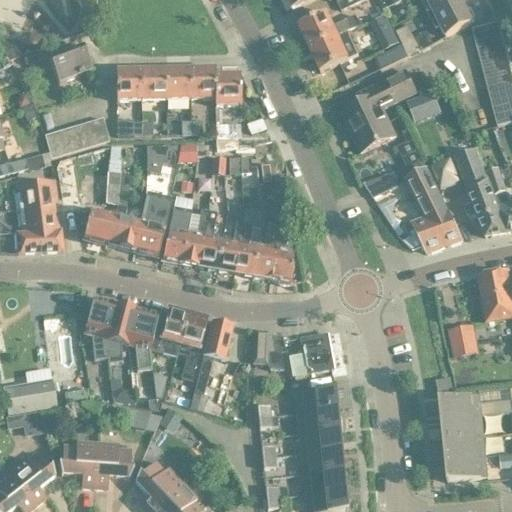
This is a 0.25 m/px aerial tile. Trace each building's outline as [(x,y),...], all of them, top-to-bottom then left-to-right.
[(285,0),(292,12),(315,0),(285,0)] [(336,0),(335,0),(341,12),(366,0),(336,0)] [(405,0),(376,0),(383,12),(405,0)] [(454,0),(419,0),(427,14),(454,0)] [(462,0),(454,0),(427,14),(436,31),(441,28),(446,38),(474,23),(462,0)] [(356,17),(334,27),(327,14),(299,27),(310,51),(338,37),(360,27),(356,17)] [(401,44),(398,38),(395,33),(387,16),(370,24),(384,52),(401,44)] [(502,35),(499,23),(472,30),(475,42),(502,35)] [(338,37),(310,51),(320,74),(349,61),(342,47),(352,42),(347,33),(360,27),(338,37)] [(421,52),(419,49),(408,27),(395,33),(398,38),(401,44),(402,47),(408,58),(409,58),(409,59),(421,52)] [(452,35),(453,53),(469,52),(468,35),(452,35)] [(506,47),(502,35),(475,42),(478,55),(506,47)] [(0,39),(0,49),(9,61),(21,57),(4,36),(0,39)] [(408,58),(402,47),(374,60),(380,72),(408,58)] [(506,47),(478,55),(481,66),(509,59),(506,47)] [(49,61),(58,85),(91,73),(82,48),(49,61)] [(39,61),(35,51),(22,56),(25,66),(39,61)] [(509,59),(481,66),(485,78),(511,71),(509,59)] [(0,68),(0,73),(4,83),(15,77),(9,64),(0,68)] [(165,71),(140,72),(141,102),(166,102),(165,71)] [(190,71),(165,71),(166,102),(191,101),(190,71)] [(216,101),(215,77),(215,71),(190,71),(191,101),(216,101)] [(511,83),(511,72),(511,71),(485,78),(488,90),(511,83)] [(140,72),(115,72),(116,103),(141,102),(140,72)] [(405,73),(355,97),(359,106),(342,114),(362,155),(394,139),(381,111),(415,95),(405,73)] [(215,77),(216,101),(216,107),(240,107),(240,77),(215,77)] [(511,96),(511,83),(488,90),(491,102),(511,96)] [(511,96),(491,102),(494,114),(511,109),(511,96)] [(409,122),(429,118),(425,100),(405,104),(409,122)] [(511,109),(494,114),(497,127),(511,123),(511,109)] [(109,143),(102,120),(90,123),(97,146),(109,143)] [(266,130),(261,120),(247,125),(251,135),(266,130)] [(90,123),(79,127),(86,150),(97,146),(90,123)] [(192,137),(191,123),(181,123),(181,137),(192,137)] [(191,123),(192,137),(201,136),(200,123),(191,123)] [(142,137),(142,124),(132,124),(132,138),(142,137)] [(142,124),(142,137),(152,137),(152,124),(142,124)] [(238,140),(237,125),(216,126),(216,141),(216,152),(238,151),(238,140)] [(86,150),(79,127),(67,130),(74,153),(86,150)] [(74,153),(67,130),(56,133),(63,156),(74,153)] [(63,156),(56,133),(44,137),(51,160),(63,156)] [(196,164),(196,147),(180,147),(177,164),(196,164)] [(197,158),(209,159),(209,148),(197,147),(197,158)] [(119,200),(119,177),(120,150),(111,149),(109,163),(108,163),(107,175),(106,205),(117,207),(119,200)] [(507,235),(486,174),(476,150),(455,158),(473,205),(464,208),(469,222),(478,219),(486,239),(507,235)] [(241,175),(241,159),(228,160),(229,176),(241,175)] [(241,159),(241,175),(251,175),(250,159),(241,159)] [(211,177),(223,178),(225,161),(212,160),(211,177)] [(25,161),(15,164),(17,173),(28,171),(25,161)] [(424,163),(392,175),(364,185),(373,200),(407,183),(426,220),(412,225),(427,255),(462,242),(424,163)] [(15,164),(5,166),(8,176),(17,173),(15,164)] [(262,175),(269,175),(268,166),(261,167),(262,175)] [(498,170),(486,174),(507,235),(511,234),(511,201),(507,202),(506,193),(498,170)] [(119,200),(117,207),(115,217),(108,248),(133,254),(140,223),(124,219),(126,209),(125,209),(127,201),(126,200),(127,182),(124,178),(119,177),(119,200)] [(17,186),(18,195),(14,196),(16,211),(57,206),(54,182),(17,186)] [(180,192),(191,194),(192,184),(181,183),(180,192)] [(60,231),(57,206),(16,211),(18,227),(22,226),(23,234),(60,231)] [(173,209),(168,233),(165,248),(164,248),(162,263),(181,266),(186,236),(190,212),(173,209)] [(231,245),(222,243),(216,273),(235,276),(243,226),(243,210),(235,210),(235,224),(231,245)] [(108,248),(115,217),(90,211),(83,242),(108,248)] [(133,254),(136,255),(135,259),(145,261),(146,257),(158,260),(166,224),(168,218),(143,212),(140,223),(133,254)] [(196,238),(186,236),(181,266),(198,270),(207,221),(208,214),(200,212),(196,238)] [(207,221),(198,270),(216,273),(222,243),(211,241),(216,215),(208,214),(207,221)] [(252,227),(243,226),(235,276),(253,280),(258,249),(247,248),(252,227)] [(23,234),(17,234),(14,234),(14,251),(17,251),(17,255),(63,254),(60,231),(23,234)] [(278,239),(277,242),(278,242),(270,283),(277,284),(279,286),(287,288),(289,286),(292,272),(291,272),(292,253),(284,251),(286,241),(278,239)] [(268,251),(258,249),(253,280),(270,283),(278,242),(277,242),(277,243),(270,241),(268,251)] [(511,288),(509,272),(477,278),(486,325),(511,319),(511,288)] [(106,341),(115,305),(93,299),(84,336),(92,338),(91,340),(94,362),(107,361),(107,366),(108,365),(106,341)] [(120,345),(128,347),(137,310),(115,305),(106,341),(108,365),(122,364),(120,345)] [(137,310),(128,347),(134,348),(137,373),(152,371),(149,352),(156,353),(159,344),(152,342),(159,316),(137,310)] [(177,355),(179,346),(188,315),(167,310),(159,344),(156,353),(176,359),(177,355)] [(179,346),(177,355),(187,357),(180,379),(191,382),(207,321),(188,315),(179,346)] [(233,327),(211,322),(196,384),(204,386),(212,359),(224,362),(233,327)] [(478,355),(473,328),(449,332),(454,360),(478,355)] [(253,332),(251,366),(266,366),(269,370),(283,371),(280,354),(268,353),(270,332),(253,332)] [(333,371),(330,355),(326,335),(299,340),(303,364),(305,376),(333,371)] [(133,407),(131,391),(122,392),(120,380),(110,381),(112,402),(133,407)] [(450,380),(446,380),(436,382),(438,393),(452,390),(450,380)] [(55,408),(51,384),(4,392),(8,416),(55,408)] [(296,416),(337,412),(334,390),(332,391),(294,395),(296,416)] [(193,395),(189,410),(220,419),(224,404),(193,395)] [(441,419),(481,415),(479,397),(441,401),(441,400),(439,400),(441,419)] [(155,401),(147,402),(148,410),(156,412),(155,401)] [(258,420),(270,418),(269,407),(257,409),(258,420)] [(337,419),(337,412),(296,416),(298,436),(342,432),(340,419),(337,419)] [(161,419),(159,419),(136,413),(132,429),(154,434),(161,419)] [(481,415),(441,419),(443,439),(483,435),(481,415)] [(271,429),(270,418),(258,420),(259,430),(271,429)] [(342,433),(342,432),(298,436),(300,456),(341,452),(339,433),(342,433)] [(483,435),(443,439),(445,460),(485,456),(483,435)] [(94,491),(97,445),(76,443),(76,448),(63,447),(62,462),(57,463),(61,477),(62,476),(81,478),(81,490),(94,491)] [(97,445),(94,491),(107,492),(108,479),(127,481),(128,481),(134,468),(130,466),(131,452),(118,451),(118,446),(97,445)] [(273,448),(261,449),(262,460),(274,459),(273,448)] [(343,473),(341,452),(300,456),(302,476),(343,473)] [(23,459),(7,472),(35,509),(46,501),(38,491),(53,479),(55,478),(50,465),(46,467),(37,455),(26,463),(23,459)] [(485,456),(445,460),(447,484),(449,483),(487,479),(485,456)] [(274,459),(262,460),(263,471),(275,470),(274,459)] [(144,511),(154,511),(182,485),(168,470),(164,473),(155,464),(145,474),(140,472),(134,484),(135,485),(149,499),(140,507),(144,511)] [(31,511),(35,509),(7,472),(0,477),(0,511),(11,511),(17,507),(21,511),(31,511)] [(345,493),(343,473),(302,476),(304,497),(345,493)] [(202,511),(205,509),(182,485),(154,511),(202,511)] [(266,501),(278,499),(277,488),(265,490),(266,501)] [(346,511),(345,493),(304,497),(305,511),(346,511)] [(279,510),(278,499),(266,501),(267,511),(279,510)]
